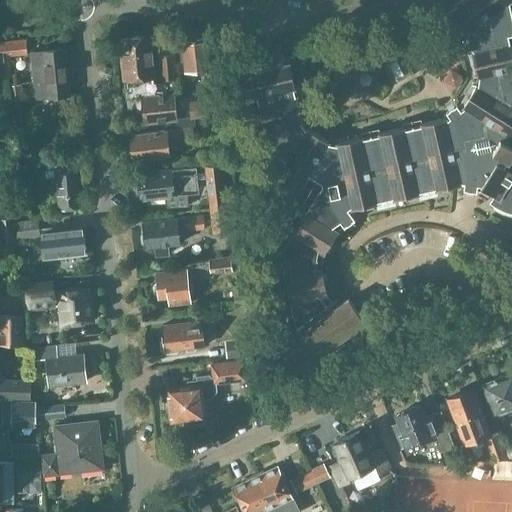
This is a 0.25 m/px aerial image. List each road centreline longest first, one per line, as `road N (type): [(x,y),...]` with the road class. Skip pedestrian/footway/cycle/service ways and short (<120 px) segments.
road 1 (residential): [(139,486),(128,452),(79,9)]
road 2 (residential): [(139,486),(511,329)]
road 3 (residential): [(79,9),(363,16),(416,0)]
